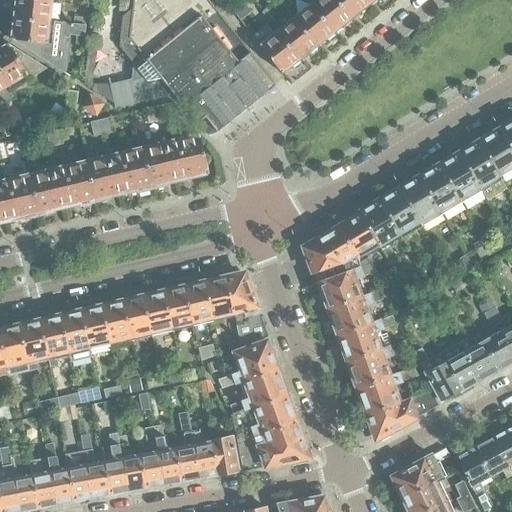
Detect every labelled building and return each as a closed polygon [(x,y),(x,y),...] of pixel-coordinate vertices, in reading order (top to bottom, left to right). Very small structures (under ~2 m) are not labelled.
[(14,0),(13,13),(24,14),(24,17),(27,18),(31,18),(33,18),(50,20),(52,0),(14,0)] [(132,0),(131,9),(123,16),(119,46),(133,64),(132,79),(110,85),(114,103),(115,107),(172,93),(203,132),(205,134),(209,134),(213,133),(216,131),(217,130),(219,127),(221,125),(223,124),(222,122),(232,115),(233,116),(234,115),(233,114),(243,106),(244,107),(246,106),(245,105),(255,98),(257,97),(256,96),(266,88),(267,89),(268,88),(267,87),(273,82),(263,69),(208,0),(132,0)] [(236,15),(247,6),(242,0),(240,0),(231,8),(236,15)] [(337,1),(336,0),(314,0),(311,3),(320,15),(321,17),(323,21),(327,22),(328,21),(335,30),(336,31),(353,18),(345,8),(344,9),(341,8),(338,4),(337,1)] [(336,0),(337,1),(338,4),(341,8),(344,9),(345,8),(353,18),(371,4),(367,0),(336,0)] [(311,3),(293,16),(303,28),(304,31),(307,35),(309,36),(311,35),(317,44),(335,30),(328,21),(327,22),(323,21),(321,17),(320,15),(311,3)] [(279,19),(270,8),(263,14),(272,25),(279,19)] [(24,14),(13,13),(10,38),(12,39),(64,72),(68,34),(84,36),(86,18),(74,16),(73,22),(60,21),(50,20),(33,18),(31,18),(27,18),(24,17),(24,14)] [(303,28),(293,16),(276,30),(286,42),(286,45),(290,48),(292,50),(294,49),(300,57),(317,44),(311,35),(309,36),(307,35),(304,31),(303,28)] [(286,42),(276,30),(258,44),(281,72),(300,57),(294,49),(292,50),(290,48),(286,45),(286,42)] [(8,42),(0,47),(0,66),(1,67),(1,71),(10,88),(46,67),(8,42)] [(0,94),(5,103),(14,97),(10,88),(1,71),(1,67),(0,66),(0,94)] [(96,84),(93,90),(114,103),(110,85),(110,84),(96,84)] [(67,104),(65,120),(75,122),(79,92),(68,91),(67,104)] [(103,102),(89,93),(81,106),(96,115),(103,102)] [(174,101),(156,105),(159,119),(184,114),(174,101)] [(159,119),(156,105),(145,108),(148,122),(159,119)] [(114,131),(110,116),(99,118),(103,133),(114,131)] [(103,133),(99,118),(89,121),(93,136),(103,133)] [(34,131),(34,130),(28,119),(12,128),(16,135),(34,131)] [(511,152),(511,153),(511,121),(498,130),(506,144),(510,146),(511,149),(511,152)] [(506,144),(498,130),(478,141),(486,156),(489,158),(491,161),(491,164),(498,175),(511,166),(511,153),(511,152),(511,149),(510,146),(506,144)] [(58,131),(46,133),(49,148),(60,145),(58,131)] [(164,140),(173,179),(207,171),(199,132),(164,140)] [(49,148),(46,133),(34,136),(37,150),(49,148)] [(173,179),(164,140),(141,146),(150,185),(173,179)] [(486,156),(478,141),(458,153),(467,168),(470,170),(471,172),(472,176),(478,187),(498,175),(491,164),(491,161),(489,158),(486,156)] [(141,146),(108,154),(117,192),(150,185),(141,146)] [(37,211),(28,172),(7,177),(4,163),(0,164),(0,156),(1,156),(0,150),(0,199),(4,219),(37,211)] [(467,168),(458,153),(438,165),(446,179),(449,182),(452,185),(451,188),(458,199),(478,187),(472,176),(471,172),(470,170),(467,168)] [(117,192),(108,154),(85,159),(94,198),(117,192)] [(85,159),(56,166),(65,204),(94,198),(85,159)] [(438,165),(418,177),(427,191),(429,193),(431,196),(432,199),(438,210),(458,199),(451,188),(452,185),(449,182),(446,179),(438,165)] [(65,204),(56,166),(28,172),(37,211),(65,204)] [(427,191),(418,177),(398,188),(407,203),(410,205),(411,208),(412,211),(418,222),(438,210),(432,199),(431,196),(429,193),(427,191)] [(407,203),(398,188),(378,200),(387,215),(390,216),(391,219),(392,223),(398,234),(418,222),(412,211),(411,208),(410,205),(407,203)] [(387,215),(378,200),(358,212),(359,214),(378,246),(398,234),(392,223),(391,219),(390,216),(387,215)] [(379,246),(378,246),(359,214),(358,215),(355,214),(348,218),(348,221),(337,227),(335,226),(328,230),(327,233),(325,234),(333,248),(347,240),(358,258),(379,246)] [(333,248),(325,234),(306,245),(304,251),(312,274),(314,273),(318,283),(361,267),(358,258),(347,240),(333,248)] [(473,245),(482,259),(491,254),(487,247),(483,239),(473,245)] [(502,249),(498,241),(487,247),(491,254),(491,255),(502,249)] [(472,265),(466,254),(459,258),(466,269),(472,265)] [(371,264),(361,267),(318,283),(327,307),(363,294),(358,279),(365,276),(376,271),(371,264)] [(226,274),(225,275),(234,315),(240,337),(241,344),(269,337),(247,276),(242,273),(229,276),(226,274)] [(206,279),(205,279),(214,320),(234,315),(225,275),(220,276),(218,279),(209,281),(206,279)] [(426,281),(431,289),(443,283),(439,275),(426,281)] [(197,283),(185,286),(194,325),(214,320),(205,279),(199,281),(197,283)] [(431,289),(426,281),(409,290),(413,298),(431,289)] [(173,289),(164,291),(173,329),(194,325),(185,286),(182,285),(175,286),(173,289)] [(450,297),(444,287),(432,293),(437,303),(450,297)] [(153,294),(144,296),(153,334),(173,329),(164,291),(161,290),(155,291),(153,294)] [(370,292),(363,294),(327,307),(336,334),(373,321),(367,305),(374,303),(374,302),(383,298),(378,290),(371,293),(370,292)] [(153,334),(144,296),(141,295),(134,296),(132,299),(123,301),(132,339),(153,334)] [(485,302),(495,321),(502,318),(490,296),(484,299),(485,302)] [(132,339),(123,301),(120,299),(114,301),(111,304),(103,306),(111,344),(132,339)] [(422,300),(415,304),(419,312),(426,308),(422,300)] [(495,321),(485,302),(478,306),(483,314),(484,313),(490,324),(495,321)] [(91,308),(82,310),(91,349),(111,344),(103,306),(99,304),(93,306),(91,308)] [(419,312),(415,304),(404,309),(409,319),(420,314),(419,312)] [(91,349),(82,310),(79,309),(72,311),(70,313),(61,315),(60,315),(69,354),(91,349)] [(69,354),(60,315),(58,314),(52,316),(49,318),(41,320),(39,320),(48,359),(50,367),(58,365),(57,360),(70,357),(69,354)] [(380,318),(373,321),(336,334),(346,360),(382,347),(377,331),(385,329),(384,328),(396,323),(392,315),(380,319),(380,318)] [(20,325),(19,324),(28,363),(30,372),(38,369),(35,362),(48,359),(39,320),(38,319),(31,320),(29,323),(20,325)] [(28,363),(19,324),(17,324),(10,325),(8,328),(0,329),(0,338),(7,368),(28,363)] [(511,324),(500,331),(511,352),(511,324)] [(511,352),(500,331),(482,341),(499,372),(510,366),(509,364),(511,362),(511,352)] [(230,348),(241,344),(240,337),(228,340),(230,348)] [(467,337),(457,342),(478,381),(487,376),(488,378),(499,372),(482,341),(472,346),(467,337)] [(7,368),(0,338),(0,376),(9,374),(7,368)] [(390,344),(382,347),(346,360),(355,387),(392,374),(387,358),(393,356),(393,355),(408,349),(405,340),(390,345),(390,344)] [(244,382),(278,369),(273,354),(274,351),(272,344),(269,343),(268,341),(242,348),(231,352),(239,372),(218,379),(223,389),(244,382)] [(457,342),(439,353),(461,393),(473,386),(472,384),(478,381),(457,342)] [(203,347),(205,359),(219,354),(216,343),(203,347)] [(461,393),(439,353),(427,359),(421,348),(414,351),(425,372),(441,401),(449,397),(450,399),(461,393)] [(400,371),(392,374),(355,387),(365,413),(402,400),(396,384),(403,382),(403,381),(418,376),(414,366),(400,372),(400,371)] [(278,369),(244,382),(249,397),(231,405),(234,413),(288,395),(282,380),(284,377),(281,370),(278,369)] [(194,370),(191,371),(183,372),(185,381),(196,378),(194,370)] [(185,381),(183,372),(167,376),(169,384),(185,381)] [(147,378),(149,389),(164,386),(162,375),(147,378)] [(143,390),(140,378),(129,380),(132,392),(143,390)] [(203,382),(204,392),(214,390),(210,381),(203,382)] [(77,392),(79,403),(101,398),(99,387),(77,392)] [(105,398),(121,395),(120,387),(104,390),(105,398)] [(411,396),(402,400),(365,413),(373,436),(379,438),(439,405),(431,390),(411,397),(411,396)] [(79,403),(77,392),(58,397),(60,408),(79,403)] [(142,407),(142,411),(150,409),(147,394),(139,395),(142,407)] [(288,395),(234,413),(231,414),(233,421),(237,441),(297,421),(292,406),(293,404),(290,396),(288,395)] [(60,408),(58,397),(37,401),(39,413),(60,408)] [(39,411),(37,401),(36,399),(22,402),(25,414),(39,411)] [(103,402),(105,413),(115,411),(113,400),(103,402)] [(8,402),(0,403),(0,420),(12,418),(8,402)] [(179,414),(181,420),(186,445),(177,446),(184,482),(193,481),(195,478),(201,477),(191,424),(191,423),(189,412),(179,414)] [(300,422),(297,421),(237,441),(243,471),(312,458),(300,422)] [(198,422),(191,423),(191,424),(201,477),(207,476),(209,478),(220,476),(213,439),(202,441),(198,422)] [(184,482),(177,446),(167,448),(162,425),(155,426),(166,484),(171,483),(173,484),(184,482)] [(166,484),(155,426),(145,428),(149,451),(141,453),(148,489),(157,487),(159,485),(166,484)] [(511,427),(495,437),(511,470),(511,427)] [(129,491),(119,437),(118,437),(118,433),(109,435),(113,458),(105,460),(111,496),(121,494),(123,492),(129,491)] [(148,489),(141,453),(132,455),(126,435),(119,437),(129,491),(135,490),(137,491),(148,489)] [(233,436),(213,439),(220,476),(240,472),(233,436)] [(511,477),(511,470),(495,437),(475,448),(491,477),(503,471),(508,479),(511,477)] [(111,496),(105,460),(94,462),(90,442),(83,444),(93,497),(99,496),(101,498),(111,496)] [(76,502),(69,467),(58,468),(53,443),(46,444),(47,448),(58,504),(63,503),(66,504),(76,502)] [(93,497),(83,444),(74,445),(78,465),(69,467),(76,502),(86,501),(87,498),(93,497)] [(39,509),(33,474),(24,475),(17,445),(8,447),(10,457),(20,511),(27,509),(29,511),(39,509)] [(42,472),(33,474),(39,509),(50,507),(51,505),(58,504),(47,448),(38,450),(42,472)] [(404,501),(437,483),(445,479),(437,463),(450,457),(446,448),(396,475),(394,480),(404,501)] [(491,477),(475,448),(456,458),(485,511),(492,507),(480,483),(491,477)] [(7,478),(0,479),(0,498),(2,511),(14,511),(15,511),(20,511),(10,457),(3,458),(7,478)] [(466,511),(475,508),(464,481),(455,485),(460,497),(457,499),(462,511),(466,511)] [(436,511),(448,506),(437,483),(404,501),(409,511),(436,511)] [(330,511),(331,509),(328,500),(325,497),(270,507),(271,511),(330,511)]
